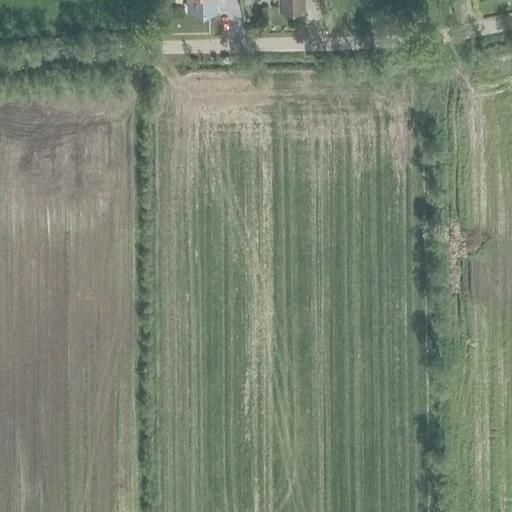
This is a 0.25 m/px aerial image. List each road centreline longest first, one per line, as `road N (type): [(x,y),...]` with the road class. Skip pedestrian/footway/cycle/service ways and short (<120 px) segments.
road 1 (residential): [(134,50),(410,43),(511,24)]
road 2 (unclassified): [(0,57),(134,50)]
